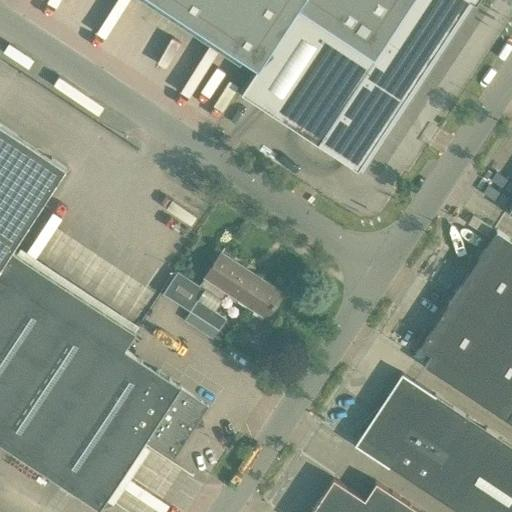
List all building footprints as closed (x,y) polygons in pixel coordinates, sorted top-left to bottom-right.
[(258,66),(298,5),(301,0),(158,0),(258,65),(258,66)] [(476,0),(410,0),(374,55),(298,5),(258,66),(258,65),(241,91),(357,168),(468,0),(472,0),(475,2),(476,0)] [(301,0),(298,5),(374,55),(410,0),(301,0)] [(124,348),(135,332),(11,250),(65,167),(0,123),(0,442),(99,509),(146,438),(174,457),(208,405),(180,387),(181,386),(124,348)] [(511,239),(496,229),(419,346),(431,354),(424,364),(511,422),(511,239)] [(199,284),(221,299),(226,291),(266,317),(283,292),(221,251),(199,284)] [(197,299),(190,310),(218,329),(226,318),(197,299)] [(419,347),(413,356),(422,361),(427,352),(419,347)] [(460,511),(511,511),(511,445),(402,373),(356,443),(460,511)] [(312,511),(423,511),(375,480),(374,483),(381,488),(372,503),(335,478),(324,495),(322,493),(312,509),(314,510),(312,511)]
